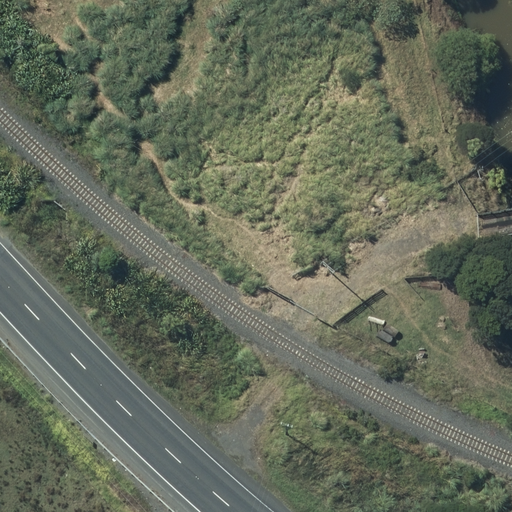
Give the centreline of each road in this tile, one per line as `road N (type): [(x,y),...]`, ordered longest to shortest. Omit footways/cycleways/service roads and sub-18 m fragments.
road 1 (track): [(198,477),(242,433),(283,364),(376,257),(511,222)]
road 2 (primary): [(239,511),(128,413),(0,276)]
